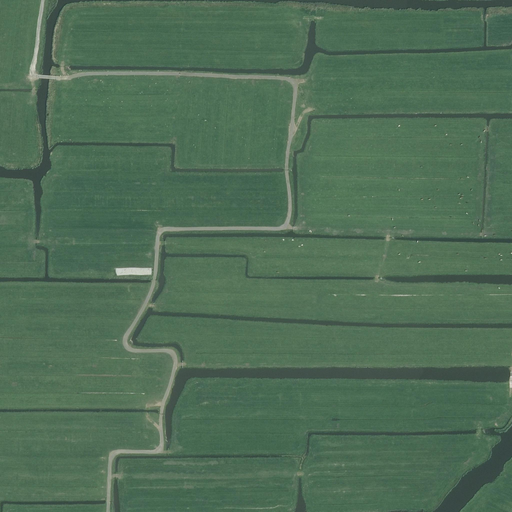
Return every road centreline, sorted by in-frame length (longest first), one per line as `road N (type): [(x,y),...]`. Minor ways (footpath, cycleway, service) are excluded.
road 1 (track): [(295,82),(287,223),(158,233),(153,285),(125,343),(170,351),(175,365)]
road 2 (track): [(64,77),(306,79)]
road 3 (track): [(175,365),(161,408),(161,445),(113,454),(107,511)]
